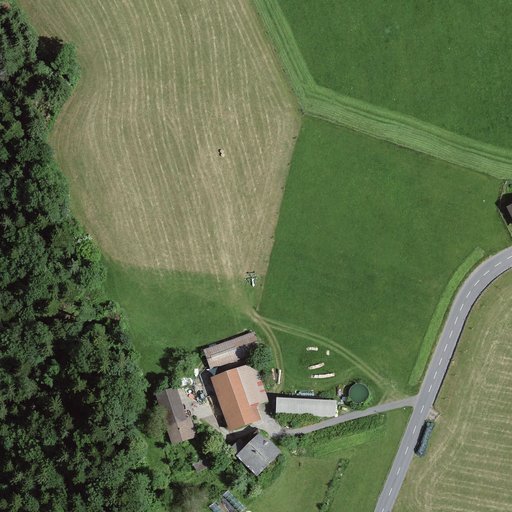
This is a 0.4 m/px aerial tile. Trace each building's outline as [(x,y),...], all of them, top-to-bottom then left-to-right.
[(250,355),(259,351),(252,332),(203,350),(210,368),(250,355)] [(250,406),(266,400),(253,363),(245,366),(237,369),(213,378),(231,428),(255,420),(250,406)] [(166,427),(184,421),(173,389),(155,395),(161,411),(166,427)] [(278,397),(278,413),(339,413),(339,397),(278,397)] [(171,443),(193,436),(188,420),(184,421),(166,427),(171,443)] [(239,463),(251,476),(276,451),(266,441),(256,431),(243,444),(238,440),(229,449),(241,461),(239,463)] [(196,472),(207,466),(204,460),(193,466),(196,472)]
